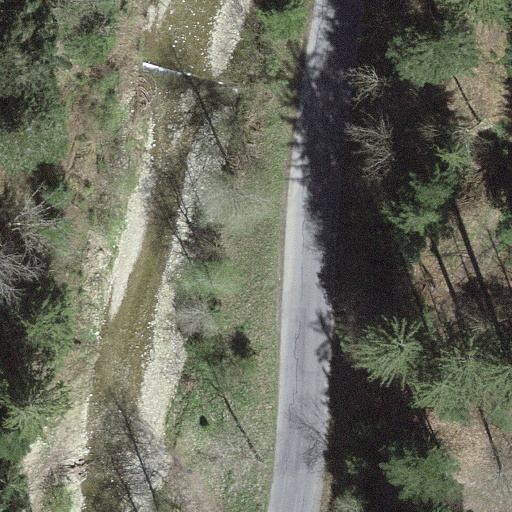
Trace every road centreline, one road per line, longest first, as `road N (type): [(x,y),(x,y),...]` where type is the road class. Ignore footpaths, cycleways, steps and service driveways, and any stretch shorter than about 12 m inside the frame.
road 1 (unclassified): [(337,0),(322,104),(294,511)]
road 2 (track): [(311,255),(460,511)]
